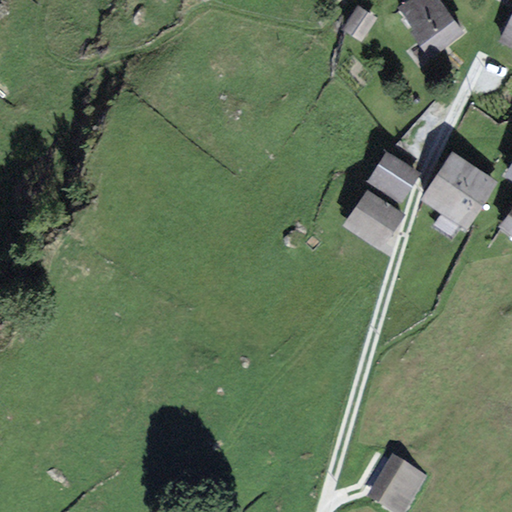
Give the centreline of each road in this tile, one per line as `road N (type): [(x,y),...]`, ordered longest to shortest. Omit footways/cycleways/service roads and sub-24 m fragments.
road 1 (residential): [(322,511),(412,202),(482,55)]
road 2 (track): [(45,0),(45,40),(74,61),(127,54),(209,4),(311,25),(345,0)]
